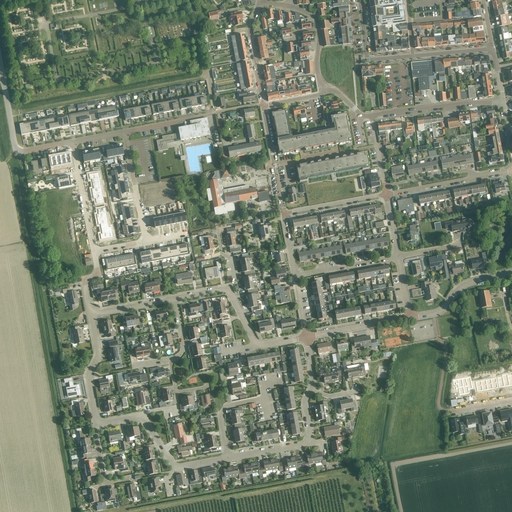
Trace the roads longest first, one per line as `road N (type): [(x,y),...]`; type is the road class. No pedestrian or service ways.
road 1 (residential): [(0,60),(16,149),(72,142)]
road 2 (residential): [(124,132),(263,105)]
road 3 (residential): [(371,115),(503,103)]
road 4 (residential): [(326,88),(316,65),(315,16),(259,1)]
